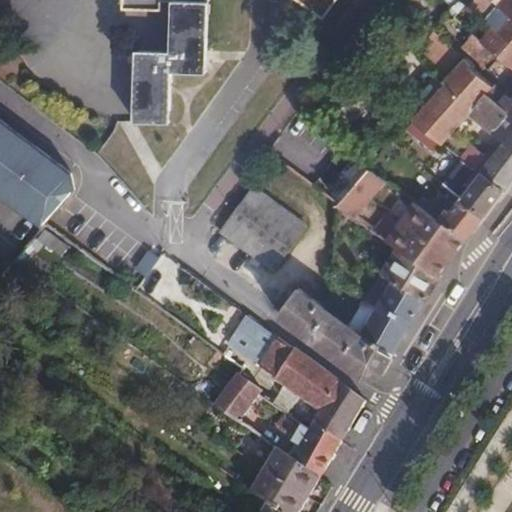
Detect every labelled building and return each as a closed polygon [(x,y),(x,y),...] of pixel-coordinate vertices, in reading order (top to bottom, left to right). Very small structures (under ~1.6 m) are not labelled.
[(163,0),(173,1),(172,51),(137,50),(134,122),(172,123),(173,72),(208,73),(210,0),(163,0)] [(308,0),(331,14),(340,0),(308,0)] [(463,0),(468,3),(481,14),(492,0),(463,0)] [(494,0),(492,0),(481,14),(487,18),(499,4),(494,0)] [(511,0),(494,0),(499,4),(511,16),(511,0)] [(481,14),(468,3),(458,15),(473,28),(484,16),(481,14)] [(511,16),(499,4),(487,18),(494,24),(502,30),(501,32),(511,42),(511,16)] [(481,39),(488,46),(501,32),(502,30),(494,24),(481,39)] [(511,42),(501,32),(488,46),(511,65),(511,42)] [(470,66),(495,86),(511,66),(511,65),(488,46),(481,39),(475,35),(459,51),(465,57),(473,63),(470,66)] [(473,63),(465,57),(444,80),(446,83),(413,120),(442,142),(444,143),(469,115),(504,141),(481,172),(505,190),(511,180),(511,115),(510,113),(500,105),(488,95),(491,91),(495,86),(470,66),(473,63)] [(488,95),(500,105),(503,102),(491,91),(488,95)] [(442,142),(413,120),(405,128),(434,152),(442,142)] [(461,157),(463,158),(475,168),(485,154),(472,143),(461,157)] [(484,218),(505,190),(481,172),(475,168),(463,158),(443,184),(460,198),(484,218)] [(369,167),(339,203),(357,216),(387,182),(369,167)] [(20,170),(5,193),(30,210),(46,187),(20,170)] [(255,186),(221,232),(274,271),(308,225),(255,186)] [(466,241),(484,218),(460,198),(450,211),(447,208),(437,220),(441,224),(443,222),(466,241)] [(400,221),(387,238),(398,246),(439,277),(466,241),(443,222),(441,224),(437,220),(414,202),(400,221)] [(387,211),(374,228),(387,238),(400,221),(387,211)] [(74,231),(53,216),(46,224),(68,240),(74,231)] [(68,240),(46,224),(35,237),(46,244),(63,256),(73,244),(68,240)] [(35,237),(14,261),(25,268),(25,269),(46,244),(35,237)] [(380,300),(413,319),(426,298),(439,277),(398,246),(382,273),(393,279),(380,300)] [(382,273),(369,296),(379,303),(380,300),(393,279),(382,273)] [(300,285),(280,314),(364,377),(383,373),(393,355),(362,331),(352,324),(330,307),(300,285)] [(369,296),(368,296),(352,324),(362,331),(379,303),(369,296)] [(250,316),(249,315),(229,344),(278,378),(296,349),(280,338),(250,316)] [(296,349),(278,378),(277,379),(301,396),(321,367),(296,349)] [(321,367),(301,396),(309,401),(328,372),(321,367)] [(328,372),(309,401),(322,410),(315,422),(342,442),(367,401),(328,372)] [(238,374),(216,405),(238,421),(257,394),(260,390),(238,374)] [(311,430),(303,425),(292,442),(300,446),(292,460),(320,479),(342,442),(315,422),(311,430)] [(278,449),(265,470),(310,499),(321,480),(320,479),(292,460),(278,449)] [(265,470),(252,491),(286,511),(301,511),(310,499),(265,470)] [(286,511),(252,491),(242,508),(248,511),(286,511)]
